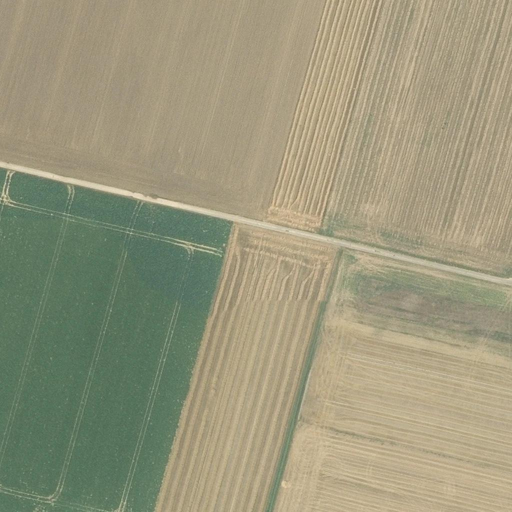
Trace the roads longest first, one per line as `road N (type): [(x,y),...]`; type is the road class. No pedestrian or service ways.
road 1 (track): [(0,165),(511,284)]
road 2 (track): [(342,245),(268,511)]
